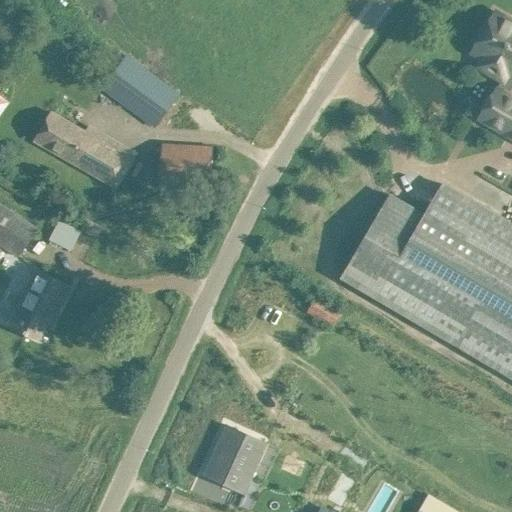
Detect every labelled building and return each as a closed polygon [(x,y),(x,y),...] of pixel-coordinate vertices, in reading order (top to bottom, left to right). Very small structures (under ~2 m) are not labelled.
[(478,66),(501,80),(498,86),(509,93),(511,87),(511,30),(492,19),(476,47),(486,53),(478,66)] [(117,50),(93,81),(155,127),(178,95),(117,50)] [(480,118),(511,136),(511,99),(496,90),(480,118)] [(51,113),(41,130),(36,138),(99,178),(117,188),(133,160),(51,113)] [(161,144),(158,184),(210,188),(213,147),(161,144)] [(424,215),(376,298),(511,377),(511,225),(442,184),(424,215)] [(424,215),(419,212),(390,195),(341,278),(371,295),(376,298),(424,215)] [(0,202),(0,242),(16,254),(35,227),(0,202)] [(95,236),(101,225),(88,218),(82,229),(95,236)] [(5,324),(20,331),(37,340),(51,313),(56,315),(70,287),(33,269),(5,324)] [(316,295),(307,312),(332,327),(342,310),(316,295)] [(209,477),(227,486),(237,490),(244,474),(248,476),(264,442),(226,425),(218,441),(224,444),(209,477)] [(457,511),(427,494),(416,511),(457,511)]
